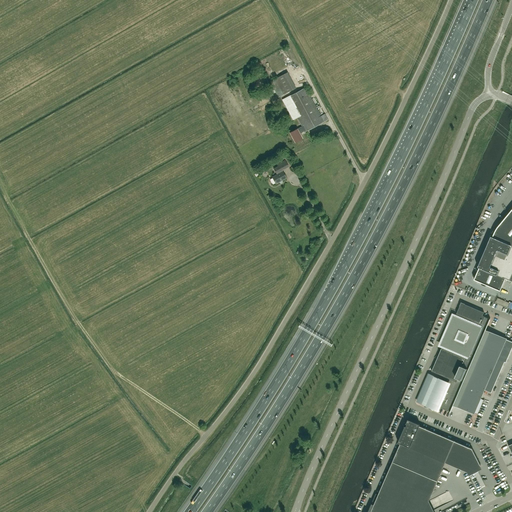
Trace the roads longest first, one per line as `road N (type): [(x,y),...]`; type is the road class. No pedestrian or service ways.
road 1 (unclassified): [(148,511),(258,365),(328,247),(451,0)]
road 2 (motorway): [(472,0),(327,298),(189,511)]
road 3 (motorway): [(207,511),(330,323),(488,0)]
road 4 (unclassified): [(294,511),(470,111),(489,95)]
